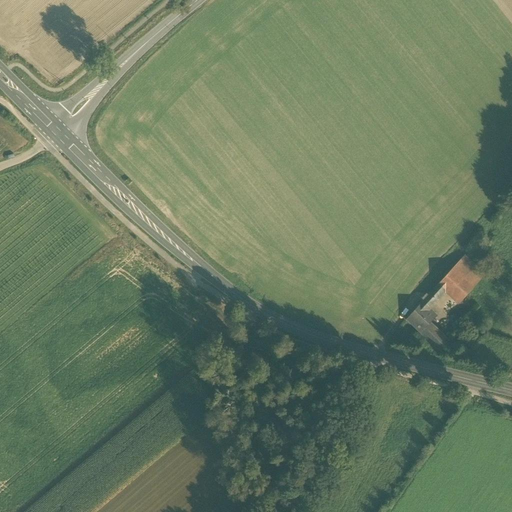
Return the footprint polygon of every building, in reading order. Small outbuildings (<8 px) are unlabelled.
[(464,256),(453,268),(474,287),(485,275),(464,256)] [(453,268),(438,284),(445,290),(459,303),(474,287),(453,268)] [(435,301),(445,290),(438,284),(429,295),(435,301)] [(429,307),(435,301),(429,295),(423,301),(429,307)] [(406,319),(420,333),(429,324),(437,316),(429,307),(423,301),(408,318),(406,319)] [(420,333),(439,351),(447,342),(429,324),(420,333)]
